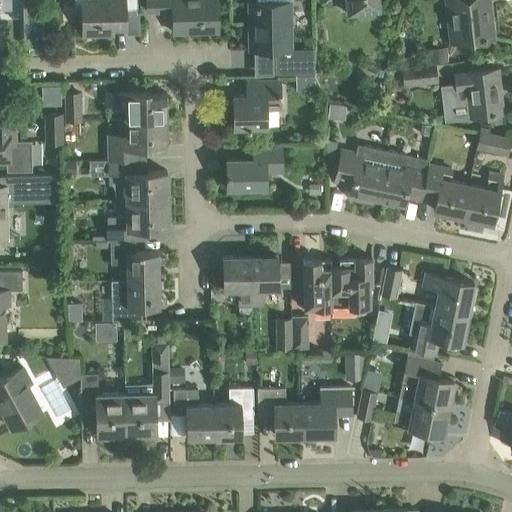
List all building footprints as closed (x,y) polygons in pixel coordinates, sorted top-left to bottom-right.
[(75,0),(81,0),(82,0),(83,34),(114,33),(113,26),(126,26),(125,8),(125,7),(137,7),(136,0),(75,0)] [(147,0),(148,10),(173,9),(173,31),(218,30),(217,0),(147,0)] [(249,1),(250,49),(289,48),(289,0),(249,1)] [(379,9),(378,0),(346,0),(348,13),(379,9)] [(445,0),(451,41),(494,36),(490,0),(445,0)] [(43,5),(23,5),(23,45),(44,45),(43,5)] [(314,53),(275,53),(275,72),(296,72),(296,73),(314,73),(314,53)] [(436,63),(401,67),(403,85),(438,81),(436,63)] [(455,73),(456,82),(440,84),(445,120),(470,118),(472,116),(503,112),(498,68),(455,73)] [(314,73),(296,73),(296,88),(321,88),(314,73)] [(233,94),(234,125),(266,125),(266,107),(280,106),(280,79),(247,80),(247,94),(233,94)] [(66,92),(66,119),(74,119),(82,119),(81,89),(73,89),(73,92),(66,92)] [(149,90),(107,91),(108,106),(120,105),(120,118),(166,117),(165,93),(149,93),(149,90)] [(0,160),(8,161),(8,170),(32,170),(31,142),(15,143),(14,104),(0,104),(0,160)] [(63,112),(45,112),(46,142),(64,142),(63,112)] [(109,159),(138,158),(138,145),(150,145),(150,142),(166,142),(166,117),(120,118),(121,131),(109,131),(109,159)] [(420,131),(430,133),(432,123),(422,121),(420,131)] [(477,147),(487,149),(507,153),(509,153),(511,138),(511,136),(481,130),(477,147)] [(327,139),(326,146),(335,147),(337,141),(327,139)] [(366,194),(378,197),(386,159),(389,149),(358,142),(356,152),(341,149),(335,180),(350,183),(347,197),(365,201),(366,194)] [(227,158),(227,186),(266,185),(265,170),(281,170),(281,144),(253,144),(254,157),(227,158)] [(405,195),(423,198),(430,163),(428,163),(429,157),(389,149),(386,159),(378,197),(403,202),(405,195)] [(138,158),(109,159),(109,183),(112,183),(115,188),(115,199),(127,198),(167,197),(167,170),(138,170),(138,158)] [(76,159),(65,160),(65,174),(76,174),(76,159)] [(434,209),(464,215),(470,183),(448,178),(450,167),(430,163),(423,198),(435,201),(434,209)] [(470,183),(464,215),(492,221),(501,174),(488,171),(485,186),(470,183)] [(44,174),(45,187),(59,186),(59,173),(44,174)] [(110,239),(135,238),(139,238),(139,226),(168,226),(167,197),(127,198),(128,214),(108,215),(108,239),(110,239)] [(126,262),(127,278),(159,277),(158,250),(135,251),(135,238),(110,239),(110,263),(126,262)] [(238,306),(251,306),(250,255),(223,256),(223,287),(238,287),(238,306)] [(251,306),(264,305),(263,287),(278,286),(278,255),(250,255),(251,306)] [(331,258),(331,305),(372,305),(371,282),(373,282),(372,257),(339,258),(339,266),(331,266),(331,258)] [(331,305),(331,258),(302,258),(303,306),(331,305)] [(381,292),(396,295),(397,295),(403,266),(388,263),(387,265),(381,292)] [(4,303),(9,303),(8,288),(22,288),(22,269),(0,269),(0,338),(5,338),(4,303)] [(435,304),(449,307),(468,310),(474,281),(427,271),(425,283),(439,286),(435,304)] [(159,277),(127,278),(111,279),(112,295),(112,319),(137,318),(136,306),(160,306),(159,277)] [(468,310),(449,307),(435,304),(432,321),(417,318),(410,349),(434,353),(437,336),(461,341),(468,310)] [(70,306),(69,318),(81,318),(81,311),(75,306),(70,306)] [(294,345),(294,346),(309,346),(309,345),(310,345),(309,313),(308,314),(308,313),(293,313),(293,314),(292,314),(293,345),(294,345)] [(276,316),(276,346),(292,346),(291,315),(276,316)] [(168,339),(151,339),(152,390),(126,390),(126,432),(155,432),(154,398),(170,398),(168,339)] [(255,350),(246,350),(247,363),(255,363),(255,350)] [(309,350),(301,350),(301,361),(309,361),(309,350)] [(366,351),(345,351),(345,377),(360,377),(366,351)] [(437,376),(440,362),(407,355),(402,381),(417,384),(414,398),(448,405),(454,379),(437,376)] [(0,378),(0,405),(12,427),(42,411),(27,384),(31,382),(22,366),(0,378)] [(170,366),(170,383),(185,382),(184,366),(170,366)] [(366,368),(362,387),(378,390),(382,371),(366,368)] [(81,372),(82,401),(97,401),(98,433),(126,432),(126,390),(98,391),(97,371),(81,372)] [(323,400),(302,401),(303,439),(315,439),(315,434),(334,433),(334,412),(351,412),(351,384),(323,385),(323,400)] [(231,402),(214,402),(214,435),(216,435),(216,441),(233,441),(233,435),(242,435),(242,410),(254,409),(254,385),(231,386),(231,402)] [(303,439),(302,401),(287,401),(287,386),(259,387),(259,413),(275,413),(275,434),(290,434),(290,439),(303,439)] [(214,435),(214,402),(199,403),(199,387),(175,387),(175,413),(186,412),(186,436),(214,435)] [(357,414),(373,417),(377,394),(378,390),(362,387),(362,389),(361,389),(358,406),(357,414)] [(393,422),(442,433),(448,405),(414,398),(411,412),(396,409),(393,422)]
